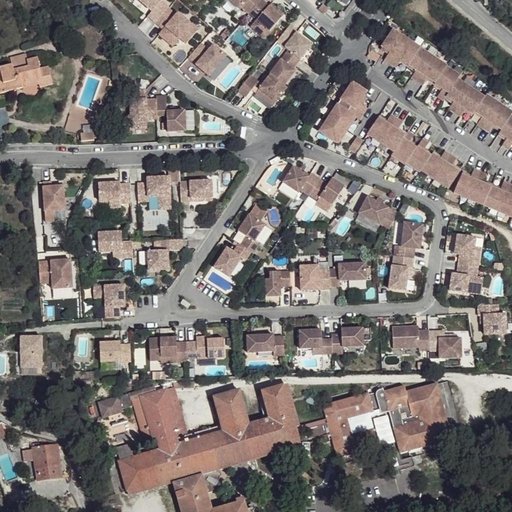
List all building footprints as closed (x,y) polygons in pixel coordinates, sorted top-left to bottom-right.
[(147,15),(155,22),(168,7),(169,7),(161,0),(140,0),(152,10),(147,15)] [(242,7),(249,13),(261,0),(231,0),(240,8),(242,7)] [(262,0),(261,0),(249,13),(257,19),(251,26),(264,37),(282,17),(269,6),(262,0)] [(272,3),(269,6),(282,17),(285,14),(272,3)] [(168,7),(155,22),(163,28),(158,34),(169,43),(176,35),(179,37),(182,34),(188,39),(197,30),(177,12),(176,14),(168,7)] [(332,19),(336,15),(329,9),(325,13),(332,19)] [(289,26),(276,41),(299,59),(311,45),(296,33),(297,32),(289,26)] [(446,66),(393,30),(381,49),(388,54),(384,60),(396,68),(400,62),(415,72),(411,78),(423,85),(427,80),(434,84),(433,85),(440,90),(436,96),(442,100),(444,97),(452,102),(448,109),(460,116),(463,110),(471,115),(473,113),(480,118),(476,124),(488,132),(492,126),(500,131),(497,134),(505,139),(501,145),(507,149),(511,142),(511,116),(510,116),(511,113),(511,112),(486,95),(484,97),(457,79),(460,76),(446,67),(446,66)] [(182,34),(179,37),(185,43),(188,39),(182,34)] [(176,35),(169,43),(171,45),(179,37),(176,35)] [(201,43),(188,58),(209,76),(227,56),(214,45),(209,50),(201,43)] [(287,50),(269,74),(270,75),(284,86),(295,71),(293,68),(299,59),(287,50)] [(24,53),(10,57),(12,65),(13,69),(27,66),(26,60),(24,53)] [(12,65),(0,68),(0,71),(1,78),(0,78),(0,94),(39,85),(40,88),(54,85),(49,67),(40,69),(38,58),(26,60),(27,66),(13,69),(12,65)] [(249,75),(238,91),(246,97),(257,81),(249,75)] [(277,103),(288,88),(284,86),(270,75),(260,89),(277,103)] [(353,82),(319,131),(338,144),(341,139),(339,137),(350,120),(353,122),(356,117),(360,120),(368,108),(359,102),(367,92),(353,82)] [(156,115),(156,98),(146,99),(146,89),(135,89),(135,98),(132,98),(130,100),(131,114),(126,119),(133,126),(134,125),(147,125),(147,119),(157,118),(156,115)] [(185,111),(166,112),(166,95),(156,95),(156,98),(156,115),(167,115),(167,132),(185,131),(185,111)] [(367,134),(394,152),(406,133),(399,128),(403,122),(391,114),(387,120),(380,115),(367,134)] [(394,152),(391,155),(405,165),(406,163),(419,172),(421,170),(448,188),(460,169),(453,164),(457,158),(445,151),(441,157),(434,152),(432,153),(425,148),(429,142),(423,138),(418,146),(410,140),(414,135),(408,131),(406,133),(394,152)] [(317,183),(293,167),(282,183),(298,193),(300,190),(308,196),(317,183)] [(463,172),(454,192),(511,217),(511,184),(504,181),(501,188),(484,181),(487,174),(474,169),(471,175),(463,172)] [(148,183),(138,183),(139,202),(149,201),(148,197),(159,197),(160,202),(171,202),(170,177),(148,178),(148,183)] [(319,179),(317,183),(308,196),(317,201),(320,197),(333,205),(344,187),(332,179),(328,185),(319,179)] [(211,180),(180,182),(181,202),(212,200),(211,180)] [(51,181),(42,182),(47,222),(55,220),(54,210),(66,209),(63,185),(51,186),(51,181)] [(120,182),(99,183),(99,200),(109,200),(110,207),(121,207),(121,203),(131,203),(130,183),(120,184),(120,182)] [(367,197),(358,214),(380,225),(389,230),(398,213),(367,197)] [(247,237),(242,246),(252,252),(254,253),(260,245),(255,241),(265,225),(261,222),(267,213),(255,206),(238,231),(247,237)] [(394,246),(393,256),(413,258),(414,248),(419,249),(422,225),(403,223),(401,247),(394,246)] [(122,232),(98,233),(99,252),(122,251),(122,258),(133,257),(133,241),(122,242),(122,232)] [(457,235),(455,253),(460,254),(458,264),(477,266),(479,257),(480,247),(474,246),(476,237),(457,235)] [(183,239),(163,240),(163,250),(149,251),(149,270),(169,269),(168,250),(180,250),(183,247),(183,239)] [(227,248),(214,267),(229,277),(242,258),(246,261),(252,252),(242,246),(239,244),(234,252),(227,248)] [(391,266),(389,289),(405,291),(407,277),(411,277),(413,258),(393,256),(392,266),(391,266)] [(72,260),(41,262),(43,284),(54,283),(54,289),(74,288),(72,260)] [(339,269),(329,269),(330,286),(341,286),(340,280),(366,280),(366,263),(339,265),(339,269)] [(477,266),(458,264),(457,274),(452,273),(450,290),(481,294),(483,277),(476,277),(477,266)] [(330,286),(329,269),(319,269),(319,265),(300,266),(301,290),(330,289),(330,286)] [(290,272),(270,272),(270,279),(265,279),(266,297),(281,296),(280,287),(291,287),(290,272)] [(124,285),(94,287),(95,299),(105,298),(106,318),(120,318),(120,307),(122,307),(122,300),(125,300),(124,285)] [(183,299),(180,303),(187,308),(190,304),(183,299)] [(498,304),(478,305),(478,315),(483,315),(484,334),(506,333),(505,314),(498,314),(498,304)] [(418,327),(391,328),(392,350),(418,348),(419,352),(429,351),(428,331),(418,332),(418,327)] [(333,354),(343,354),(343,347),(364,346),(364,341),(371,340),(371,328),(364,328),(342,329),(342,334),(332,334),(332,339),(333,354)] [(322,330),(300,331),(301,349),(313,348),(322,348),(322,354),(333,354),(332,339),(322,339),(322,330)] [(443,331),(428,331),(429,351),(439,351),(439,358),(461,357),(460,337),(455,338),(444,338),(444,334),(443,331)] [(41,367),(41,334),(18,334),(18,367),(41,367)] [(274,335),(248,336),(249,352),(275,351),(275,356),(285,355),(285,336),(275,336),(274,335)] [(196,341),(186,342),(187,357),(197,357),(197,358),(224,357),(223,338),(207,339),(207,336),(196,336),(196,341)] [(176,337),(149,339),(150,361),(161,360),(161,357),(177,357),(177,362),(187,362),(187,357),(186,342),(176,342),(176,337)] [(120,342),(100,343),(101,362),(121,361),(121,362),(131,362),(130,344),(120,345),(120,342)] [(275,351),(249,352),(249,360),(275,359),(275,356),(275,351)] [(409,386),(389,391),(388,389),(381,391),(380,391),(380,392),(380,393),(386,413),(394,411),(406,452),(457,437),(441,382),(411,391),(409,386)] [(295,428),(284,386),(263,392),(270,420),(250,425),(240,390),(214,397),(222,425),(177,438),(175,431),(180,430),(168,389),(156,392),(151,394),(142,396),(153,438),(158,437),(161,450),(119,462),(127,494),(173,482),(222,468),(297,448),(294,435),(292,429),(295,428)] [(156,392),(155,387),(122,396),(123,400),(128,399),(130,408),(140,405),(137,396),(151,392),(151,394),(156,392)] [(296,434),(329,425),(332,439),(338,460),(384,447),(374,412),(378,411),(373,392),(328,405),(332,418),(295,428),(292,429),(294,435),(296,434)] [(123,400),(122,396),(83,405),(88,423),(126,413),(123,400)] [(331,438),(332,439),(329,425),(310,431),(312,438),(318,436),(319,441),(325,439),(326,445),(332,443),(331,438)] [(40,447),(35,447),(37,470),(60,469),(58,446),(40,447)] [(181,511),(240,511),(239,506),(215,511),(212,511),(208,497),(212,497),(223,479),(222,471),(222,468),(173,482),(181,511)] [(248,511),(245,500),(238,502),(239,506),(240,511),(248,511)]
